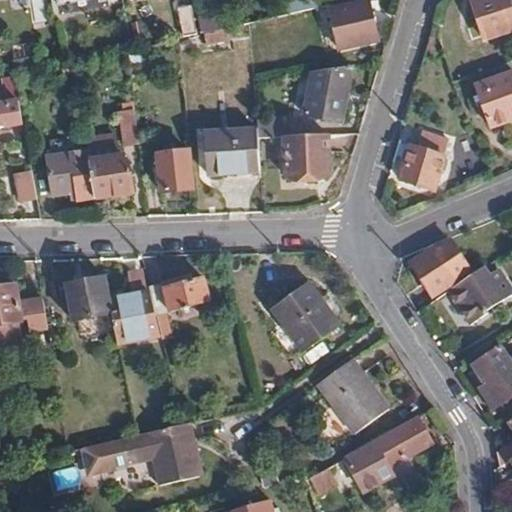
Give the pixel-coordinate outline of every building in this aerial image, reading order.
[(300,14),(339,5),(337,0),(316,0),(298,4),(300,14)] [(511,31),(511,0),(480,0),(473,2),(487,40),(511,31)] [(377,42),(369,4),(332,12),(340,50),(377,42)] [(183,41),(196,38),(192,10),(179,12),(183,41)] [(202,36),(226,31),(223,20),(206,22),(205,18),(199,19),(202,36)] [(223,43),(221,36),(202,40),(204,48),(223,43)] [(30,41),(11,44),(14,62),(33,59),(30,41)] [(231,78),(229,64),(200,66),(201,84),(216,84),(216,79),(231,78)] [(77,73),(76,65),(57,69),(58,78),(77,73)] [(511,71),(478,84),(493,128),(511,121),(511,71)] [(337,76),(325,72),(317,104),(329,107),(326,121),(339,124),(348,87),(335,84),(337,76)] [(21,88),(20,81),(6,84),(9,102),(20,99),(18,89),(21,88)] [(92,98),(81,100),(85,124),(96,123),(92,98)] [(6,104),(0,105),(0,128),(11,126),(6,104)] [(137,141),(132,111),(116,113),(121,143),(137,141)] [(260,172),(256,131),(205,135),(207,177),(260,172)] [(437,191),(452,140),(424,132),(419,149),(412,149),(402,181),(437,191)] [(329,174),(328,135),(284,138),(286,178),(329,174)] [(278,138),(260,139),(261,151),(278,150),(278,138)] [(193,189),(187,152),(156,157),(162,194),(193,189)] [(92,169),(96,198),(134,192),(129,163),(125,163),(124,155),(90,160),(92,169)] [(78,200),(96,198),(92,169),(49,176),(52,196),(76,193),(78,200)] [(39,200),(35,173),(19,176),(23,202),(39,200)] [(472,266),(454,240),(437,252),(434,249),(412,264),(435,296),(472,266)] [(487,267),(450,290),(473,323),(490,314),(484,304),(496,297),(501,303),(511,295),(511,289),(499,271),(493,275),(487,267)] [(191,277),(151,287),(158,316),(209,302),(204,280),(193,283),(191,277)] [(112,303),(107,281),(68,288),(74,322),(114,315),(112,303)] [(50,331),(44,299),(26,302),(27,305),(18,306),(15,286),(0,288),(0,350),(23,346),(20,324),(21,324),(21,322),(28,321),(31,334),(50,331)] [(329,329),(304,289),(271,311),(296,350),(329,329)] [(163,338),(151,293),(112,303),(114,315),(121,348),(163,338)] [(478,365),(494,388),(506,405),(511,401),(511,361),(503,348),(478,365)] [(388,409),(353,358),(318,384),(352,433),(388,409)] [(506,405),(494,388),(487,392),(499,410),(506,405)] [(435,444),(421,421),(347,462),(365,493),(394,476),(391,469),(435,444)] [(193,422),(186,424),(140,435),(125,439),(130,464),(154,458),(160,484),(205,474),(193,422)] [(511,447),(500,455),(502,466),(511,459),(511,447)] [(58,491),(82,484),(77,466),(53,473),(58,491)] [(337,486),(329,472),(312,481),(320,495),(337,486)] [(277,511),(274,501),(234,511),(277,511)]
